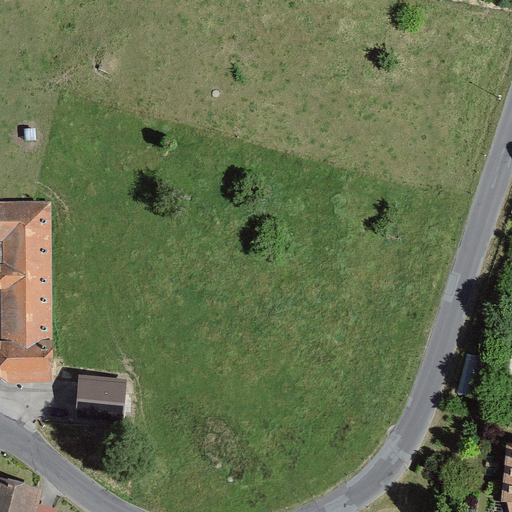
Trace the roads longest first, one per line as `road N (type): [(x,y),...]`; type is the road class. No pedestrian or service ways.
road 1 (tertiary): [(332,511),(398,456),(432,378),(511,131)]
road 2 (tertiary): [(0,430),(114,511)]
